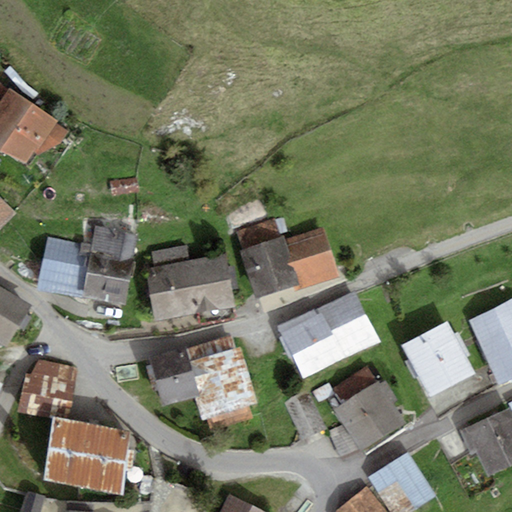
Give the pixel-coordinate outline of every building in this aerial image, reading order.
[(57,124),(59,120),(0,81),(0,148),(25,165),(34,153),(38,155),(59,144),(68,131),(57,124)] [(137,178),(110,182),(112,197),(139,193),(137,178)] [(0,228),(16,213),(0,196),(0,228)] [(236,231),(242,250),(280,237),(274,218),(236,231)] [(96,226),(93,244),(81,242),(81,244),(80,253),(90,255),(83,297),(126,305),(139,234),(96,226)] [(322,228),(285,240),(300,283),(293,286),(295,292),(339,277),(322,228)] [(242,250),(239,251),(255,298),(293,286),(300,283),(285,240),(284,236),(280,237),(242,250)] [(80,253),(81,244),(48,238),(39,289),(83,297),(90,255),(80,253)] [(144,268),(154,322),(197,314),(200,326),(236,319),(234,307),(235,307),(226,253),(189,260),(186,246),(151,252),(154,267),(144,268)] [(31,305),(0,286),(0,342),(7,347),(31,305)] [(355,291),(319,309),(344,359),(381,341),(355,291)] [(511,379),(511,300),(468,321),(499,386),(511,379)] [(319,309),(318,307),(277,327),(303,379),(344,359),(319,309)] [(476,374),(448,321),(403,345),(430,398),(476,374)] [(186,349),(190,362),(236,350),(231,336),(186,349)] [(200,396),(190,362),(186,349),(186,347),(149,357),(163,406),(195,398),(200,396)] [(236,350),(190,362),(200,396),(195,398),(201,419),(207,418),(211,432),(254,420),(250,407),(259,404),(244,347),(236,350)] [(76,367),(39,360),(32,374),(26,373),(19,412),(53,419),(53,417),(69,419),(76,367)] [(366,367),(334,388),(341,398),(338,400),(342,405),(334,410),(343,425),(328,431),(341,459),(361,452),(406,423),(379,381),(376,382),(366,367)] [(334,395),(328,384),(313,392),(319,403),(334,395)] [(326,429),(308,391),(284,403),(303,441),(326,429)] [(511,465),(511,411),(510,407),(459,431),(471,455),(476,453),(488,477),(511,465)] [(69,419),(53,417),(53,419),(44,480),(122,491),(125,470),(130,471),(133,450),(128,449),(131,429),(69,419)] [(408,452),(370,478),(392,511),(412,511),(437,496),(408,452)] [(387,511),(366,486),(335,511),(387,511)] [(40,511),(45,497),(26,492),(20,511),(40,511)] [(263,511),(230,495),(221,511),(263,511)]
